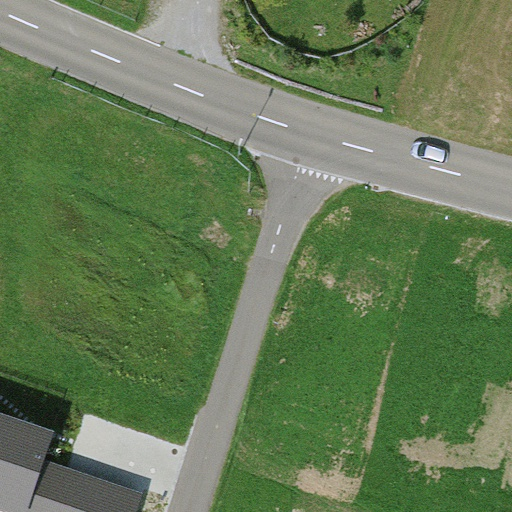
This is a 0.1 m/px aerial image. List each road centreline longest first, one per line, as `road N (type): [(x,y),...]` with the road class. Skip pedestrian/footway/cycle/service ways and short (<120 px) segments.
road 1 (unclassified): [(193,511),(311,137)]
road 2 (tertiary): [(311,137),(148,78),(0,10)]
road 3 (tertiary): [(511,190),(311,137)]
